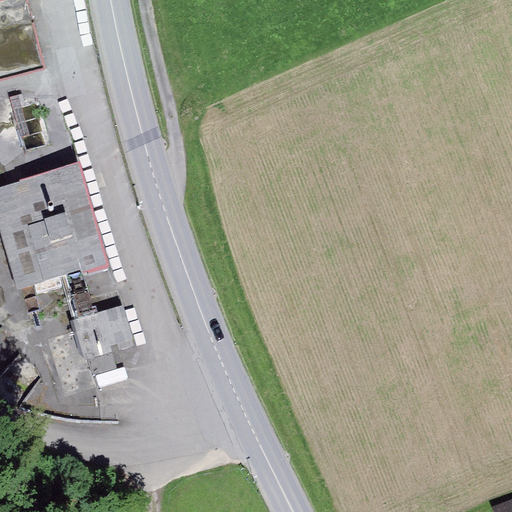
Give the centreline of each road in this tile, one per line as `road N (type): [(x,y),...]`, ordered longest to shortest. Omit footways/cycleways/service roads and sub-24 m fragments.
road 1 (primary): [(107,0),(169,233),(221,366),(293,511)]
road 2 (track): [(187,434),(97,429),(0,408)]
road 3 (track): [(161,511),(164,468),(221,366)]
